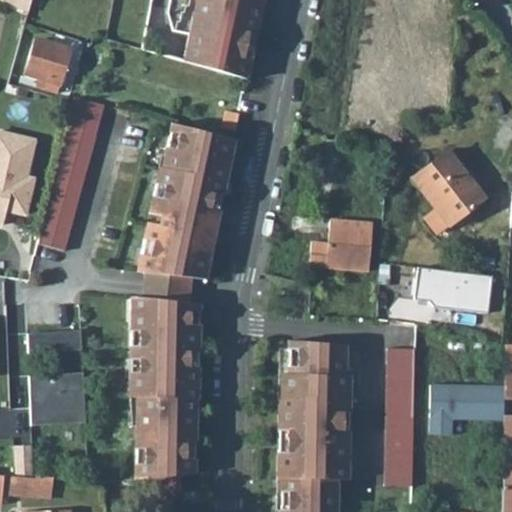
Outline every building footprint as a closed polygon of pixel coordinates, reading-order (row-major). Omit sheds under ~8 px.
[(168,0),(166,11),(171,33),(188,36),(196,38),(191,64),(245,80),(262,0),(168,0)] [(196,38),(188,36),(183,61),(191,64),(196,38)] [(70,49),(36,39),(25,73),(38,77),(34,87),(55,94),(70,49)] [(348,117),(366,120),(368,103),(388,107),(389,103),(401,106),(404,88),(391,86),(394,71),(394,68),(358,62),(348,117)] [(434,100),(437,70),(422,68),(419,99),(434,100)] [(391,86),(404,88),(407,73),(394,71),(391,86)] [(38,244),(64,252),(103,104),(75,96),(38,244)] [(238,114),(223,111),(220,127),(235,130),(238,114)] [(233,140),(171,123),(164,156),(173,159),(168,182),(156,180),(149,213),(161,216),(159,225),(147,222),(139,260),(147,262),(144,273),(191,278),(197,279),(201,260),(208,262),(212,242),(205,241),(208,226),(215,227),(224,181),(218,180),(220,169),(226,170),(233,140)] [(34,139),(0,131),(0,222),(3,223),(6,209),(8,200),(14,202),(14,205),(17,211),(25,213),(33,178),(25,176),(34,139)] [(448,226),(485,197),(448,150),(411,179),(435,209),(447,225),(448,226)] [(158,167),(156,180),(168,182),(173,159),(164,156),(162,167),(158,167)] [(226,170),(220,169),(218,180),(224,181),(226,170)] [(14,202),(8,200),(6,209),(17,211),(14,205),(14,202)] [(424,218),(436,233),(447,225),(435,209),(424,218)] [(309,266),(368,271),(372,223),(329,220),(327,242),(311,241),(309,266)] [(215,227),(208,226),(205,241),(212,242),(215,227)] [(286,260),(299,261),(302,239),(289,238),(286,260)] [(375,320),(383,321),(386,278),(389,279),(390,259),(379,258),(375,320)] [(147,262),(139,260),(137,272),(144,273),(147,262)] [(208,262),(201,260),(197,279),(204,279),(208,262)] [(491,275),(417,266),(413,299),(428,301),(432,306),(487,313),(491,275)] [(189,291),(191,278),(144,273),(143,285),(141,298),(188,303),(189,291)] [(141,298),(137,297),(136,322),(130,322),(130,355),(136,355),(136,377),(130,377),(129,397),(136,398),(144,398),(144,412),(136,412),(135,442),(135,480),(148,478),(180,475),(194,474),(195,429),(191,428),(191,398),(196,398),(197,374),(191,373),(192,334),(197,334),(198,304),(188,303),(141,298)] [(80,331),(26,334),(27,354),(81,351),(80,331)] [(335,511),(336,480),(347,480),(348,424),(345,425),(345,412),(348,412),(349,374),(344,374),(344,344),(287,340),(287,373),(281,373),(280,396),(278,396),(276,478),(280,478),(279,511),(335,511)] [(384,486),(412,487),(414,349),(386,348),(384,486)] [(82,373),(28,377),(30,426),(85,423),(82,373)] [(504,399),(504,386),(430,385),(429,435),(451,435),(451,419),(503,420),(503,415),(504,399)] [(144,398),(136,398),(136,412),(144,412),(144,398)] [(511,415),(503,415),(503,420),(501,504),(511,504),(511,415)] [(0,475),(0,503),(1,504),(2,494),(37,497),(38,478),(0,475)] [(180,475),(148,478),(150,495),(181,492),(180,475)] [(202,492),(183,493),(184,504),(203,502),(202,492)]
